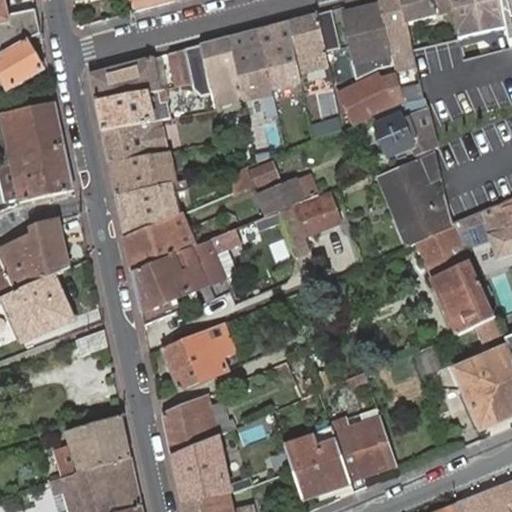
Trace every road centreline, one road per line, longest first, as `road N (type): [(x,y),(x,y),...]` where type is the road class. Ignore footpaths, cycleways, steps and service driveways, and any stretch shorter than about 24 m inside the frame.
road 1 (residential): [(100,198),(167,511)]
road 2 (residential): [(70,55),(279,0)]
road 3 (residential): [(511,454),(374,511)]
road 4 (residential): [(70,55),(100,198)]
